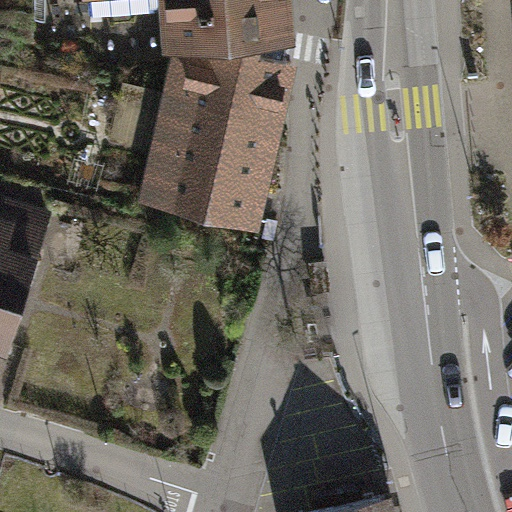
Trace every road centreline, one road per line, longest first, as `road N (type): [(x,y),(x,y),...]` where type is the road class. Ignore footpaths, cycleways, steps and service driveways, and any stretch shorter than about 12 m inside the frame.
road 1 (primary): [(391,0),(431,352),(463,511)]
road 2 (residential): [(299,245),(229,505)]
road 3 (residential): [(229,505),(0,426)]
